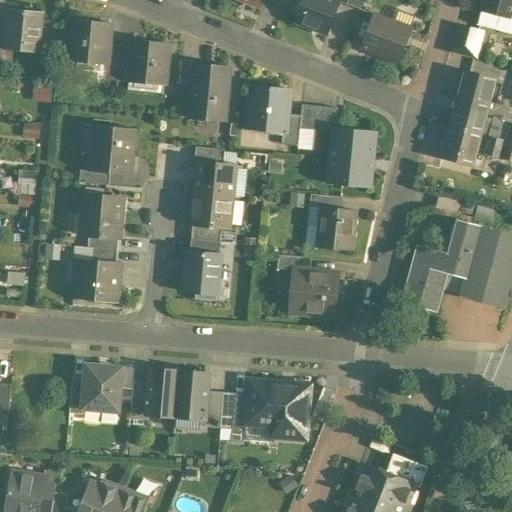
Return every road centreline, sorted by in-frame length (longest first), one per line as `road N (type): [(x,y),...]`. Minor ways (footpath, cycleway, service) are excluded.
road 1 (residential): [(138,0),(420,110)]
road 2 (residential): [(420,110),(367,359)]
road 3 (residential): [(152,335),(367,359)]
road 4 (residential): [(303,511),(367,359)]
road 5 (residential): [(0,324),(152,335)]
road 6 (residential): [(367,359),(511,365)]
road 7 (tertiary): [(511,375),(471,511)]
road 8 (residential): [(152,335),(165,202)]
